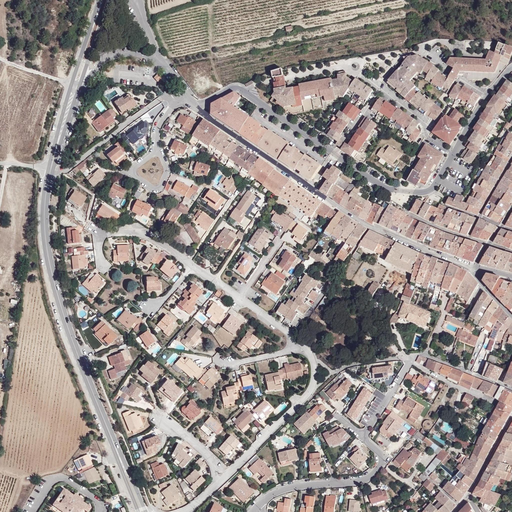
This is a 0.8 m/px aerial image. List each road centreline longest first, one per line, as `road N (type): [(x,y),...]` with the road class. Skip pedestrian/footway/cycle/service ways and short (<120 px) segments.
road 1 (residential): [(180,511),(311,384),(309,361),(293,337),(145,234),(101,235),(105,268)]
road 2 (residential): [(511,70),(427,192),(378,184),(239,87),(195,106)]
road 3 (unclassified): [(195,106),(371,227),(475,269)]
road 4 (secondary): [(50,170),(48,261),(118,456)]
road 5 (residential): [(252,511),(283,489),(372,474),(385,457),(363,435),(420,353)]
road 6 (secondary): [(97,0),(51,163)]
